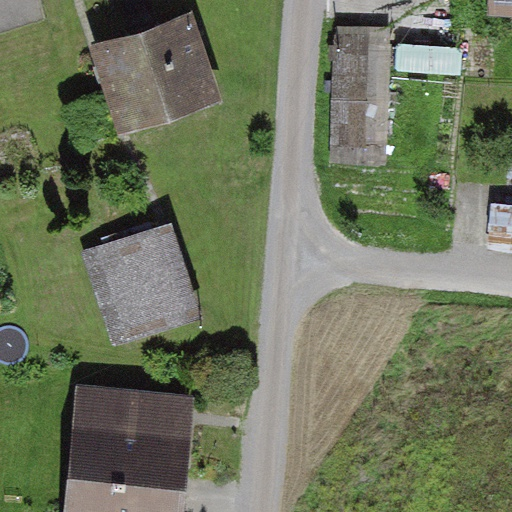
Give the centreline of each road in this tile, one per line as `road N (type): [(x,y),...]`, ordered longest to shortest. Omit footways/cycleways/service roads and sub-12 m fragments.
road 1 (residential): [(308,0),(289,266)]
road 2 (residential): [(289,266),(267,511)]
road 3 (residential): [(511,277),(289,266)]
